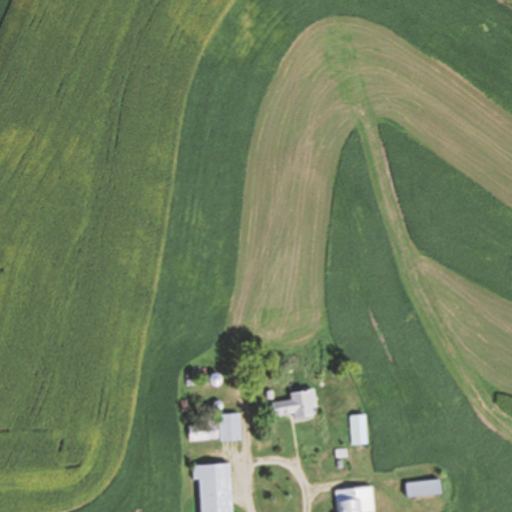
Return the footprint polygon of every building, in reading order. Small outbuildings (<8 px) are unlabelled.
[(316,416),(314,390),(291,392),(292,400),(273,402),(274,417),(294,415),(294,418),(316,416)] [(242,440),(241,414),(219,415),(220,425),(190,425),(190,441),(242,440)] [(353,416),(353,444),(366,444),(366,416),(353,416)] [(232,511),(231,464),(194,465),(194,481),(201,481),(201,511),(232,511)] [(408,497),(442,494),(440,480),(406,483),(408,497)] [(375,511),(373,487),(337,490),(338,511),(375,511)]
